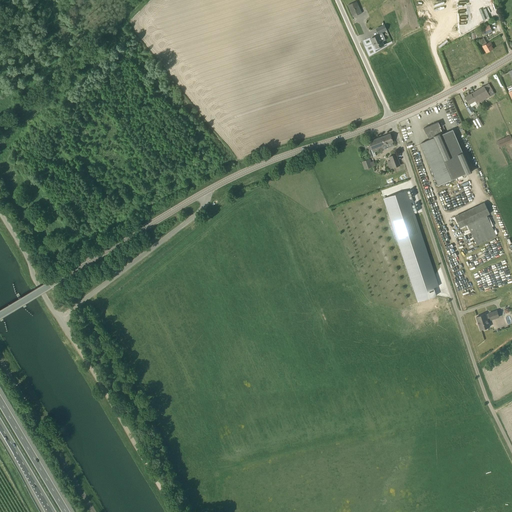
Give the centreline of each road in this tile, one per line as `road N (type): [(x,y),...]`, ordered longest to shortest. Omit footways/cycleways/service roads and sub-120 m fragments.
road 1 (unclassified): [(511,452),(478,377),(391,119)]
road 2 (secondary): [(0,314),(201,193)]
road 3 (track): [(58,319),(174,511)]
road 4 (secondary): [(201,193),(391,119)]
road 5 (unclassified): [(58,319),(196,214),(201,193)]
road 6 (unclassified): [(95,511),(0,359)]
road 7 (secondary): [(391,119),(511,55)]
road 8 (unclassified): [(391,119),(337,0)]
road 9 (motorway): [(66,511),(0,402)]
